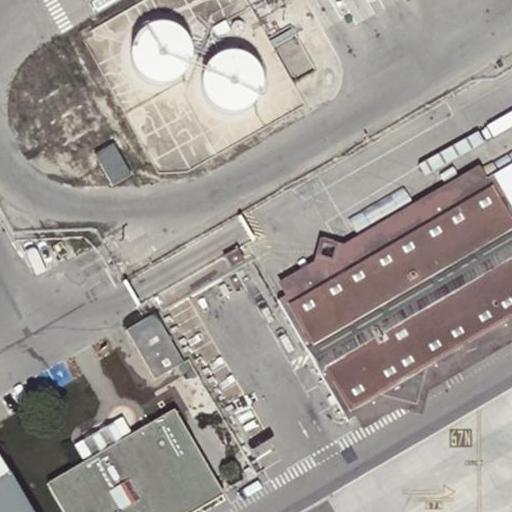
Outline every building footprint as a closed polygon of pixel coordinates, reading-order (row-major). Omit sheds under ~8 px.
[(139,27),(135,36),(135,46),(137,55),(143,63),(150,68),(159,71),(168,71),(177,68),(185,62),(190,55),(193,46),(192,36),(188,27),(182,20),(173,15),(164,13),(154,15),(145,20),(139,27)] [(213,63),(208,71),(206,81),(207,91),(211,100),(218,106),(227,111),(237,112),(246,110),(255,105),(261,98),(265,89),(266,79),(263,70),(257,62),(249,56),(240,53),(230,53),(221,56),(213,63)] [(511,169),(489,182),(492,188),(511,221),(511,169)] [(511,321),(511,221),(492,188),(281,311),(346,420),(511,321)] [(175,414),(49,489),(61,511),(202,511),(225,499),(175,414)] [(0,511),(32,511),(0,461),(0,511)]
